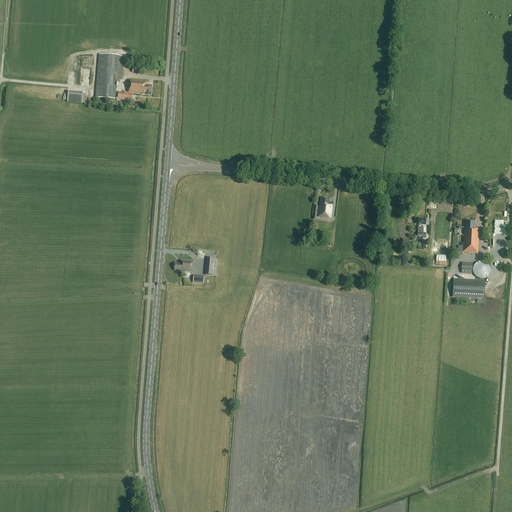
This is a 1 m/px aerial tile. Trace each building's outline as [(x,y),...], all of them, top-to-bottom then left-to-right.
[(123,57),(99,55),(95,98),(115,100),(117,84),(119,84),(119,80),(121,80),(123,57)] [(116,97),(116,100),(132,101),(133,94),(140,95),(145,95),(145,96),(151,96),(152,86),(146,86),(146,82),(129,80),(128,93),(119,93),(118,98),(116,97)] [(70,103),(85,103),(86,92),(71,92),(70,103)] [(319,210),(318,217),(330,219),(332,206),(328,205),(329,200),(321,199),(321,203),(320,203),(319,210)] [(423,229),(423,226),(425,226),(426,220),(418,220),(418,226),(417,237),(422,237),(422,238),(426,239),(426,234),(423,234),(423,229)] [(462,253),(478,254),(479,230),(474,230),(475,223),(465,222),(465,228),(464,228),(463,247),(458,247),(458,252),(462,253)] [(436,256),(436,262),(439,262),(439,266),(445,266),(446,262),(446,256),(436,256)] [(205,276),(215,277),(217,260),(206,259),(205,276)] [(181,261),(181,265),(175,264),(174,271),(182,272),(192,273),(193,262),(181,261)] [(474,266),(473,268),(473,271),(473,273),(474,275),(476,277),(478,279),(480,279),(483,279),(485,279),(487,277),(489,275),(490,273),(490,271),(490,268),(489,266),(487,264),(485,262),(483,262),(480,262),(478,262),(476,264),(474,266)] [(462,263),(461,274),(472,274),(472,264),(462,263)] [(484,299),(485,281),(453,280),(453,298),(484,299)]
